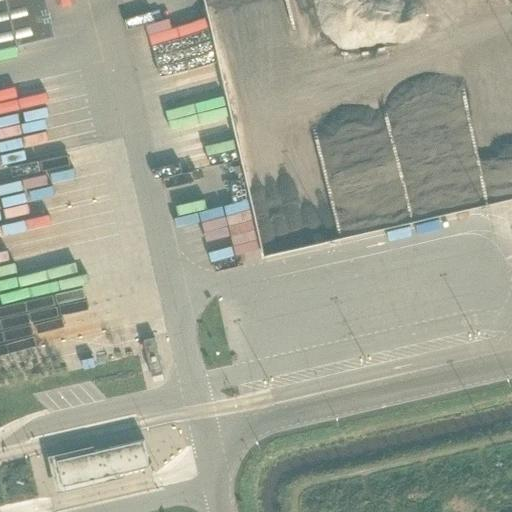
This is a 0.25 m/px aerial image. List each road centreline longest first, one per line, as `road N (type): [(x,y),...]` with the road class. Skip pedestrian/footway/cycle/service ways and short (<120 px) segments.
road 1 (unclassified): [(103,0),(203,434)]
road 2 (unclassified): [(511,363),(203,434)]
road 3 (unknown): [(195,399),(0,444)]
road 4 (unknown): [(203,434),(179,460),(150,474),(30,511)]
